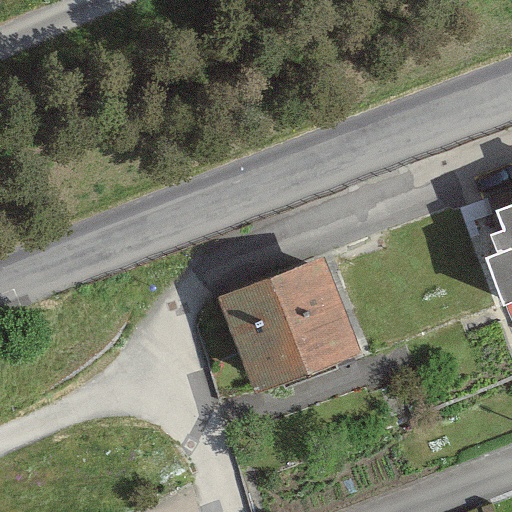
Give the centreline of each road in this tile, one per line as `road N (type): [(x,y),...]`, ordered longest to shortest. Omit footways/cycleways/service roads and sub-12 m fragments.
road 1 (residential): [(511,162),(240,258),(199,289),(184,328),(188,378),(238,511)]
road 2 (residential): [(0,280),(511,89)]
